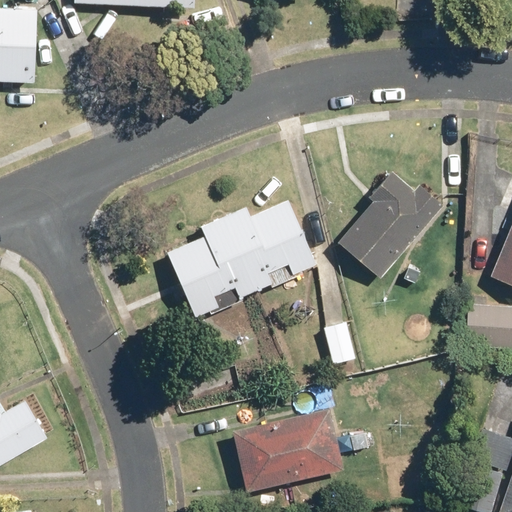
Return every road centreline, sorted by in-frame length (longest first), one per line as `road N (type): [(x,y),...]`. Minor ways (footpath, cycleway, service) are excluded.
road 1 (residential): [(43,194),(316,84),(445,74),(511,81)]
road 2 (residential): [(146,511),(125,408),(43,194)]
